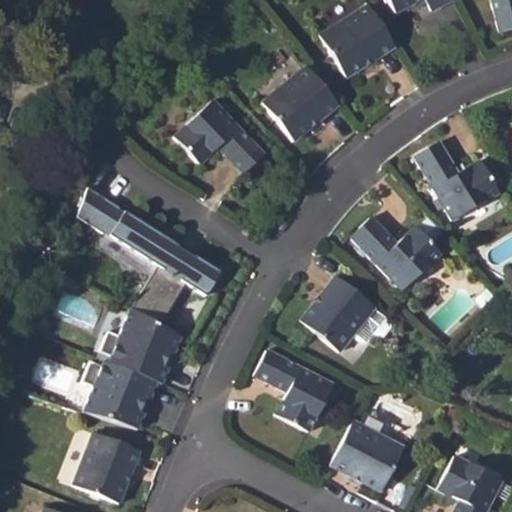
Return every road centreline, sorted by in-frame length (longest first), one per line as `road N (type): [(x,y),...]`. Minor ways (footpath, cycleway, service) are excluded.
road 1 (residential): [(511,74),(407,125),(318,209),(281,263)]
road 2 (unclassified): [(281,263),(152,185),(84,118)]
road 3 (residential): [(281,263),(244,325),(195,447)]
road 4 (residential): [(322,511),(195,447)]
